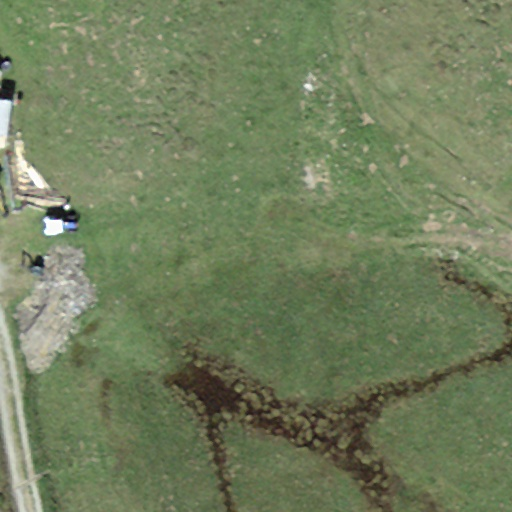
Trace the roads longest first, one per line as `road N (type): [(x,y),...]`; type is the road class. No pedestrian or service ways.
road 1 (track): [(0,204),(143,216),(274,201),(511,254)]
road 2 (track): [(30,511),(0,376)]
